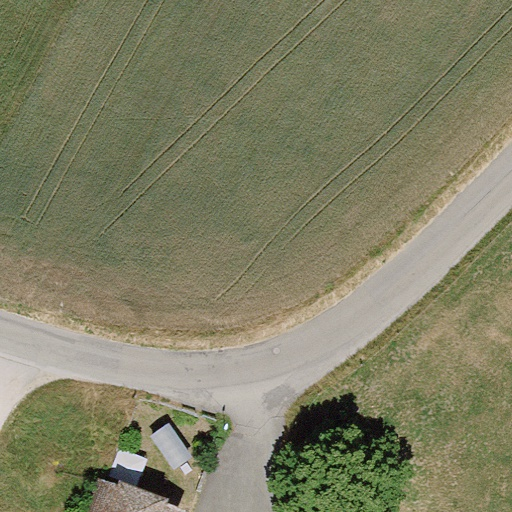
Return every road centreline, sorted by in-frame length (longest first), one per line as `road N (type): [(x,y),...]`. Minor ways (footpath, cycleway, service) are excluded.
road 1 (tertiary): [(511,171),(342,325),(248,368),(134,369),(0,335)]
road 2 (motorway): [(511,153),(284,511)]
road 3 (unknown): [(248,368),(260,417),(247,511)]
